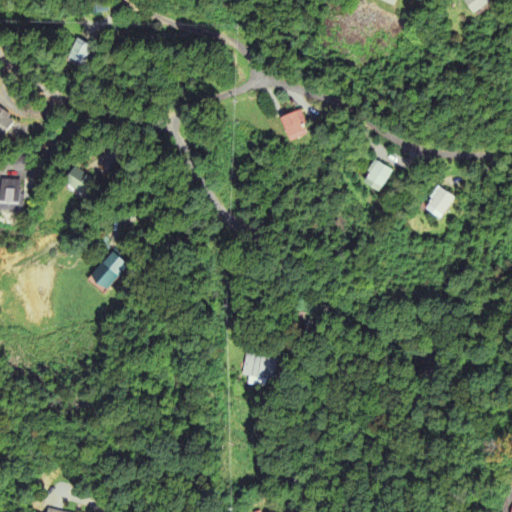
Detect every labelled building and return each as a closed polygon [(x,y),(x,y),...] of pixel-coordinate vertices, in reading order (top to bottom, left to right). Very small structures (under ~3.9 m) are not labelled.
[(475,14),(492,0),(463,0),(464,0),(475,14)] [(94,47),(78,39),(67,59),(84,68),(94,47)] [(0,136),(3,138),(15,120),(0,110),(0,136)] [(281,118),(289,142),(309,135),(301,111),(281,118)] [(363,183),(381,193),(393,171),(375,161),(363,183)] [(95,186),(77,168),(65,180),(83,198),(95,186)] [(0,212),(22,213),(24,181),(0,179),(0,212)] [(441,220),(456,198),(439,187),(424,208),(441,220)] [(105,291),(130,267),(114,251),(90,276),(105,291)] [(278,358),(246,353),(242,377),(274,382),(278,358)]
